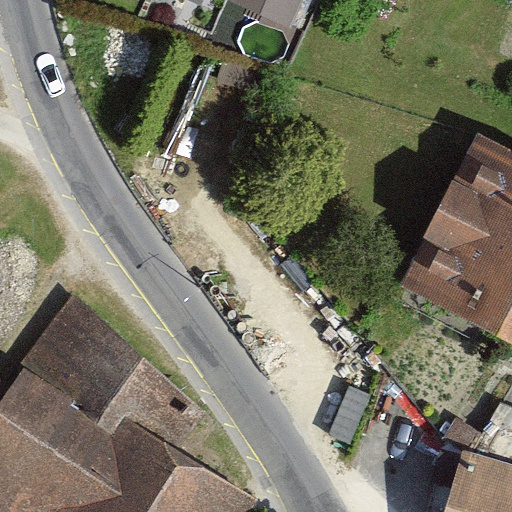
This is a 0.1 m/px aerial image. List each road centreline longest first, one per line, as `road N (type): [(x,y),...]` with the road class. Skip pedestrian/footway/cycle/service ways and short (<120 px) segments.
road 1 (tertiary): [(313,511),(52,137)]
road 2 (tertiary): [(52,137),(17,0)]
